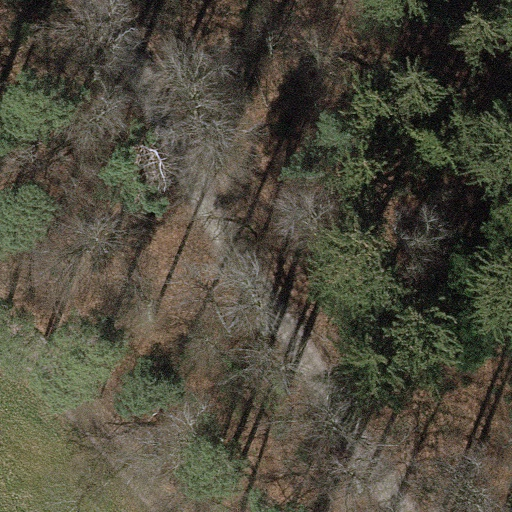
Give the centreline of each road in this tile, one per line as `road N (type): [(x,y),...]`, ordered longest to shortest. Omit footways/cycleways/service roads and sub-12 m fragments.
road 1 (track): [(401,511),(95,0)]
road 2 (track): [(0,346),(147,511)]
